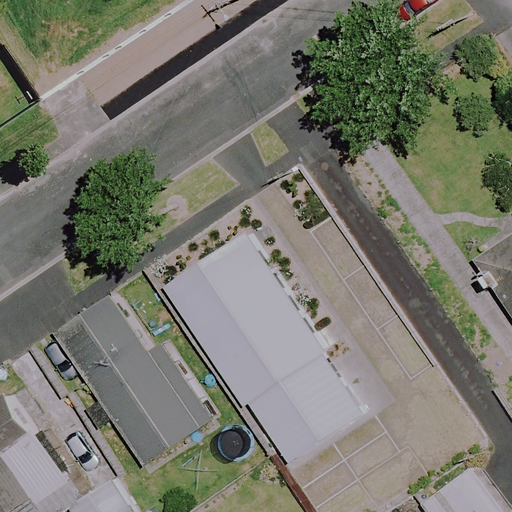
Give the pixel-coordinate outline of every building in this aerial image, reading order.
[(379,408),(257,232),(178,286),(299,463),(379,408)] [(511,238),(486,255),(511,295),(511,238)] [(161,353),(125,301),(69,339),(154,464),(218,420),(169,348),(161,353)] [(72,511),(90,501),(14,377),(0,385),(0,511),(72,511)] [(511,511),(511,506),(480,466),(430,505),(420,511),(511,511)] [(130,511),(117,489),(80,511),(81,511),(130,511)]
